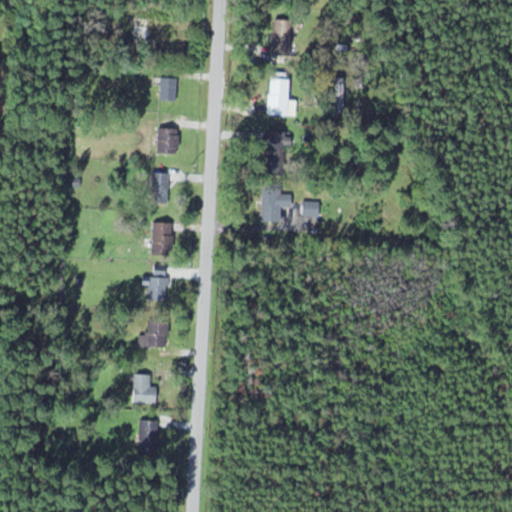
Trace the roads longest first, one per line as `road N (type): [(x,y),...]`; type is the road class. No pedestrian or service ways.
road 1 (residential): [(202,511),(219,0)]
road 2 (track): [(358,0),(511,461)]
